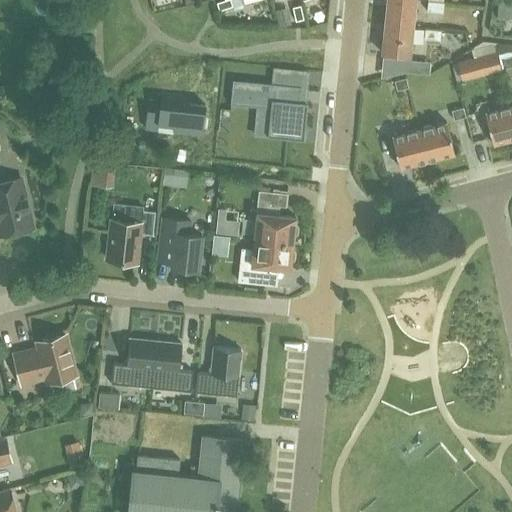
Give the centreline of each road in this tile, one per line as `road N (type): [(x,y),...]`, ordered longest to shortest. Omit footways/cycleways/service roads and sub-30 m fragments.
road 1 (residential): [(0,303),(97,288),(321,310)]
road 2 (residential): [(331,226),(356,0)]
road 3 (residential): [(302,511),(321,310)]
road 4 (residential): [(331,226),(489,188)]
